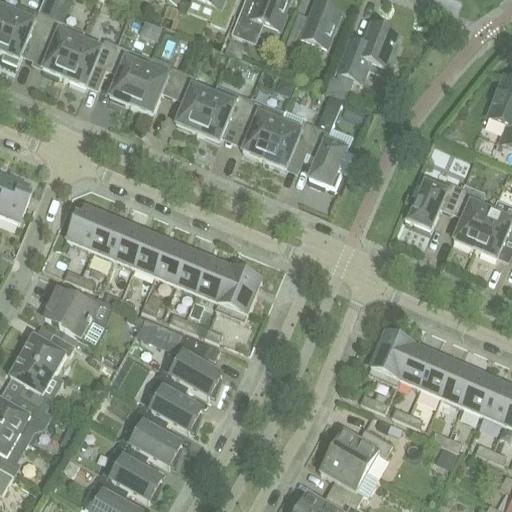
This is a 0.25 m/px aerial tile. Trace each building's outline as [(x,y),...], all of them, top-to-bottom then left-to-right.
[(121,0),(107,0),(105,8),(116,12),(121,0)] [(235,10),(224,6),(226,0),(193,0),(192,3),(216,12),(210,27),(226,33),(235,10)] [(284,19),(291,0),(260,0),(254,16),(242,12),(232,39),(249,46),(254,34),(261,37),(264,29),(279,35),(285,19),(284,19)] [(327,54),(342,17),(316,7),(307,30),(296,26),(287,48),(298,52),(302,44),(327,54)] [(18,9),(15,17),(0,52),(0,56),(4,59),(2,64),(18,71),(29,43),(41,48),(51,22),(18,9)] [(0,52),(15,17),(0,10),(0,52)] [(85,36),(64,28),(51,22),(41,48),(52,53),(43,75),(65,84),(81,44),(85,36)] [(352,44),(349,51),(338,78),(354,84),(360,87),(364,78),(368,79),(372,67),(390,74),(396,60),(391,58),(399,39),(373,29),(365,49),(352,44)] [(107,76),(118,50),(105,44),(102,53),(81,44),(65,84),(87,93),(96,71),(107,76)] [(151,63),(131,55),(118,50),(107,76),(119,80),(110,102),(132,111),(148,72),(151,63)] [(174,103),(185,77),(172,72),(168,80),(148,72),(132,111),(153,120),(162,98),(174,103)] [(198,139),(214,99),(194,91),(197,82),(185,77),(174,103),(186,108),(176,130),(198,139)] [(330,79),(323,97),(331,100),(344,106),(345,106),(354,84),(338,78),(337,82),(330,79)] [(511,83),(505,81),(496,105),(491,107),(488,115),(490,119),(489,122),(508,130),(501,147),(511,151),(511,83)] [(286,100),(291,98),(294,92),(296,88),(285,83),(282,82),(280,88),(278,90),(276,96),(286,100)] [(251,104),(238,99),(218,91),(214,99),(198,139),(220,147),(229,126),(241,130),(251,104)] [(327,146),(331,137),(344,106),(331,100),(318,132),(307,158),(319,163),(310,184),(336,195),(343,178),(339,176),(348,154),(327,146)] [(265,166),(286,115),(252,102),(251,104),(241,130),(252,135),(243,157),(265,166)] [(318,132),(306,127),(307,124),(286,115),(265,166),(286,175),(295,153),(307,158),(318,132)] [(448,145),(453,143),(455,139),(454,134),(450,131),(445,133),(442,137),(443,142),(448,145)] [(0,180),(0,202),(7,185),(8,185),(9,181),(8,181),(0,180)] [(441,214),(452,219),(463,193),(450,188),(450,189),(429,180),(416,209),(413,208),(406,224),(431,236),(441,214)] [(28,193),(8,185),(7,185),(0,202),(0,222),(18,230),(29,204),(25,202),(28,193)] [(493,216),(484,212),(485,198),(465,189),(463,193),(452,219),(464,224),(454,246),(476,255),(493,216)] [(93,256),(107,221),(86,213),(82,222),(78,220),(67,246),(93,256)] [(511,244),(511,224),(493,216),(476,255),(497,264),(507,243),(511,244)] [(114,265),(128,230),(107,221),(93,256),(114,265)] [(135,274),(149,239),(128,230),(114,265),(135,274)] [(156,283),(170,248),(149,239),(135,274),(156,283)] [(177,291),(191,257),(170,248),(156,283),(177,291)] [(198,300),(212,265),(191,257),(177,291),(198,300)] [(0,265),(0,279),(2,281),(8,271),(0,265)] [(219,309),(233,274),(212,265),(198,300),(218,308),(219,309)] [(219,309),(218,308),(215,315),(245,327),(262,286),(233,274),(219,309)] [(79,290),(82,281),(68,275),(65,284),(79,290)] [(82,281),(79,290),(93,295),(96,287),(82,281)] [(53,309),(45,323),(81,344),(89,330),(90,331),(93,326),(92,325),(97,312),(92,310),(95,303),(76,295),(73,302),(58,296),(53,309)] [(118,313),(122,304),(108,298),(104,307),(118,313)] [(118,313),(131,318),(132,318),(136,310),(122,304),(118,313)] [(156,322),(160,313),(146,307),(142,316),(156,322)] [(146,324),(132,318),(131,318),(127,325),(141,333),(146,324)] [(184,333),(188,325),(174,319),(170,327),(184,333)] [(137,340),(148,345),(155,328),(146,324),(142,331),(141,333),(139,336),(137,340)] [(188,325),(184,333),(198,339),(202,330),(188,325)] [(219,348),(223,339),(209,333),(205,342),(219,348)] [(22,362),(55,380),(67,360),(70,362),(76,351),(54,338),(48,349),(34,341),(30,349),(26,349),(22,357),(24,360),(22,362)] [(399,385),(414,351),(386,338),(368,379),(397,392),(400,386),(399,385)] [(189,392),(209,404),(210,403),(209,402),(210,400),(216,403),(223,384),(221,383),(222,382),(202,370),(212,352),(183,339),(170,362),(180,370),(174,382),(173,383),(189,392)] [(420,394),(435,360),(414,351),(399,385),(400,386),(420,394)] [(441,403),(456,369),(435,360),(420,394),(441,403)] [(55,380),(22,362),(21,364),(18,364),(13,372),(15,374),(11,382),(24,390),(18,401),(40,413),(47,402),(52,406),(63,386),(55,381),(55,380)] [(462,412),(477,378),(456,369),(441,403),(462,412)] [(173,383),(174,382),(162,376),(150,397),(160,405),(154,417),(153,417),(169,427),(189,439),(190,438),(189,437),(190,435),(196,437),(203,419),(201,418),(202,417),(182,405),(189,392),(173,383)] [(483,421),(498,387),(477,378),(462,412),(483,421)] [(504,431),(511,412),(511,392),(498,387),(483,421),(504,431)] [(389,410),(375,404),(362,398),(358,407),(385,419),(389,410)] [(0,431),(19,443),(29,449),(37,436),(44,434),(52,420),(40,413),(18,401),(12,411),(0,404),(0,431)] [(153,417),(154,417),(142,410),(130,432),(140,440),(134,451),(133,452),(149,461),(149,462),(169,474),(170,472),(169,472),(170,470),(176,472),(183,453),(181,453),(182,452),(162,440),(169,427),(153,417)] [(406,428),(410,419),(396,413),(392,422),(406,428)] [(410,419),(406,428),(420,434),(424,425),(410,419)] [(388,427),(385,435),(397,440),(400,432),(388,427)] [(29,449),(19,443),(0,431),(0,473),(4,476),(11,465),(18,469),(29,449)] [(453,433),(450,442),(455,444),(459,436),(453,433)] [(333,458),(368,478),(379,459),(386,462),(393,450),(365,435),(359,446),(345,438),(333,458)] [(445,451),(449,443),(435,436),(432,445),(445,451)] [(449,443),(445,451),(459,457),(463,449),(449,443)] [(133,452),(134,451),(122,445),(110,466),(102,480),(114,486),(113,487),(129,496),(149,508),(150,507),(149,506),(150,504),(156,507),(163,488),(161,487),(162,486),(142,474),(149,462),(149,461),(133,452)] [(490,464),(493,455),(480,449),(476,458),(490,464)] [(443,454),(436,469),(452,475),(458,460),(451,457),(443,454)] [(493,455),(490,464),(504,470),(507,461),(493,455)] [(368,478),(333,458),(322,478),(335,486),(329,497),(355,511),(357,511),(364,501),(368,503),(379,484),(368,478)] [(491,471),(487,480),(499,484),(502,476),(491,471)] [(4,476),(0,473),(0,500),(2,501),(14,481),(4,476)] [(126,511),(122,509),(129,496),(113,487),(114,486),(102,480),(90,501),(100,509),(98,511),(126,511)] [(511,511),(511,483),(507,482),(500,494),(511,500),(511,510),(510,511),(511,511)] [(355,511),(329,497),(323,508),(309,500),(302,511),(355,511)]
